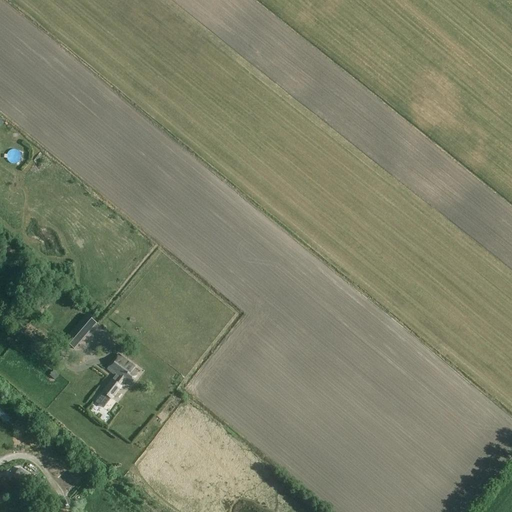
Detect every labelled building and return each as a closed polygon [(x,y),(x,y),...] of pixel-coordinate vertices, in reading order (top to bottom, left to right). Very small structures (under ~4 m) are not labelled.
[(99,322),(94,327),(100,333),(105,327),(99,322)] [(74,349),(87,334),(78,326),(65,341),(74,349)] [(123,380),(130,385),(138,374),(133,370),(135,368),(118,355),(108,369),(119,378),(116,383),(113,381),(107,388),(105,387),(102,391),(111,399),(121,387),(119,385),(123,380)] [(103,407),(96,411),(105,425),(112,421),(103,407)] [(11,479),(26,490),(31,484),(16,472),(11,479)] [(19,490),(4,478),(0,481),(0,485),(14,497),(19,490)]
